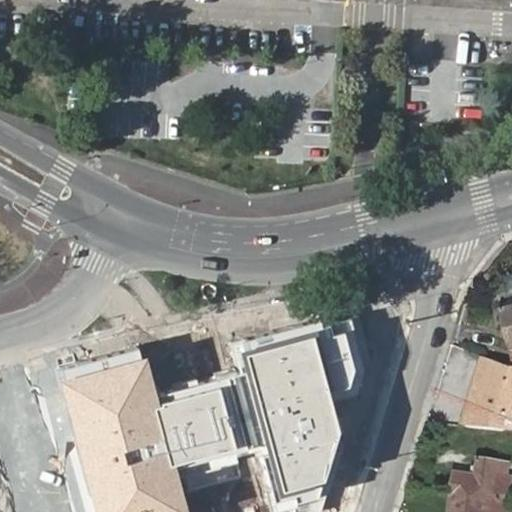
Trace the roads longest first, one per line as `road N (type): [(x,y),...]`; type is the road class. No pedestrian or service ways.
road 1 (residential): [(75,0),(511,26)]
road 2 (tertiary): [(436,211),(255,246),(123,221)]
road 3 (residential): [(449,257),(377,511)]
road 4 (residential): [(0,331),(54,316),(96,279),(123,221)]
road 5 (tertiary): [(123,221),(0,151)]
